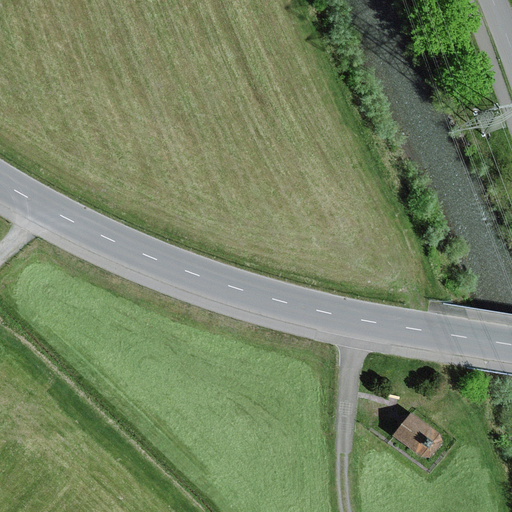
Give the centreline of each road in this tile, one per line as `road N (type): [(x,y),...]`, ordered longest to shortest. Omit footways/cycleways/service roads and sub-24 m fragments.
road 1 (unclassified): [(511,345),(238,290),(133,250),(0,181)]
road 2 (track): [(349,511),(342,448),(359,320)]
